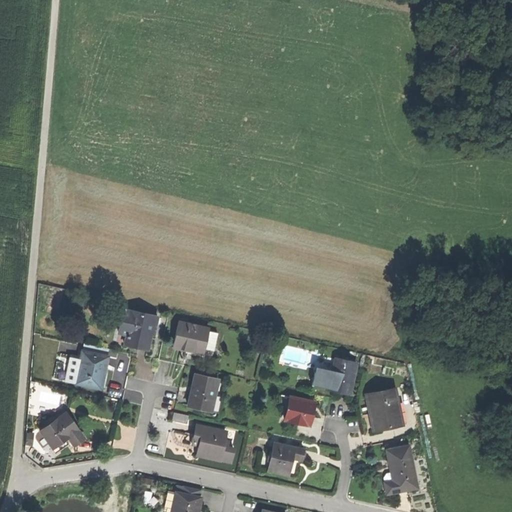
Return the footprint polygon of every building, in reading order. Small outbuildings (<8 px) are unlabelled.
[(109,306),(123,309),(125,301),(111,298),(109,306)] [(155,316),(123,309),(116,341),(134,345),(146,348),(149,333),(152,333),(155,316)] [(207,327),(177,320),(171,346),(184,349),(202,352),(207,327)] [(79,358),(69,356),(63,380),(99,388),(103,372),(106,356),(81,350),(79,358)] [(325,367),(332,369),(335,359),(327,357),(325,367)] [(335,359),(332,369),(332,371),(328,388),(339,391),(348,393),(355,363),(335,359)] [(332,371),(315,367),(311,384),(328,388),(332,371)] [(218,378),(194,372),(190,388),(187,404),(210,410),(218,378)] [(393,387),(365,392),(369,412),(372,428),(400,423),(393,387)] [(311,402),(288,396),(282,419),(306,425),(309,413),(311,402)] [(172,410),(170,419),(186,422),(188,414),(172,410)] [(65,412),(40,430),(57,452),(70,442),(72,445),(77,441),(83,437),(65,412)] [(225,450),(225,447),(227,440),(223,440),(225,431),(195,425),(191,444),(197,445),(195,455),(205,457),(218,460),(220,449),(225,450)] [(301,448),(272,441),(265,469),(275,471),(286,474),(290,458),(299,460),(301,448)] [(388,462),(390,471),(392,480),(383,481),(386,493),(415,487),(406,445),(385,450),(388,462)] [(220,449),(218,460),(230,463),(233,448),(225,447),(225,450),(220,449)] [(382,477),(383,481),(392,480),(390,471),(385,472),(382,477)] [(199,498),(198,498),(199,491),(176,486),(176,489),(172,488),(171,493),(175,494),(172,509),(171,511),(196,511),(197,509),(199,498)] [(167,492),(164,507),(172,509),(175,494),(171,493),(167,492)]
